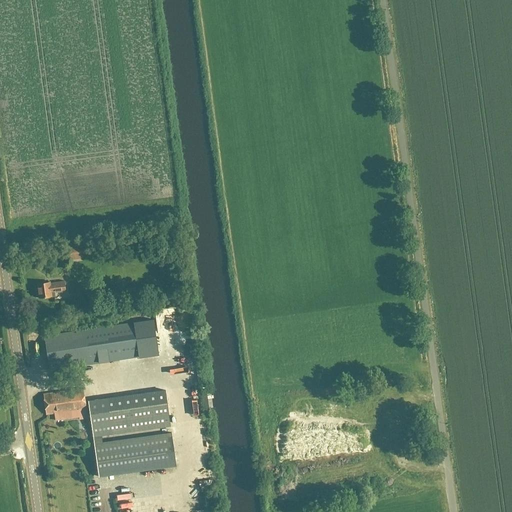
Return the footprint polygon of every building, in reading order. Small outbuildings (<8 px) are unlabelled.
[(66,248),(68,261),(88,258),(86,245),(66,248)] [(49,282),(36,284),(37,290),(35,291),(36,298),(38,298),(38,299),(54,297),(54,293),(65,292),(64,282),(50,283),(49,282)] [(153,320),(133,323),(138,357),(158,354),(153,320)] [(43,337),(49,371),(138,357),(133,323),(43,337)] [(182,336),(183,342),(190,340),(189,334),(182,336)] [(43,395),(46,415),(85,409),(82,390),(43,395)] [(87,402),(93,438),(101,437),(170,427),(165,391),(87,402)] [(176,467),(171,437),(103,446),(102,443),(101,437),(93,438),(98,477),(176,467)]
